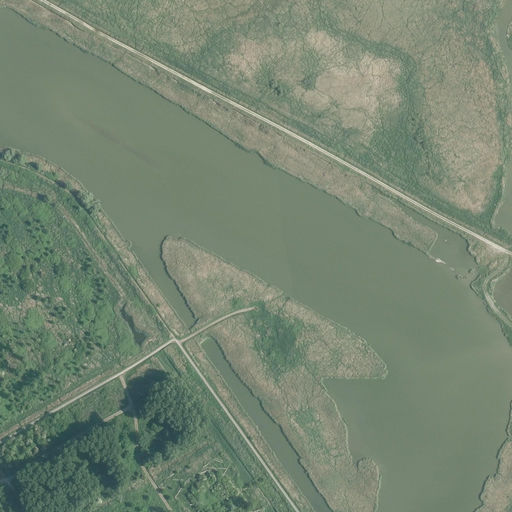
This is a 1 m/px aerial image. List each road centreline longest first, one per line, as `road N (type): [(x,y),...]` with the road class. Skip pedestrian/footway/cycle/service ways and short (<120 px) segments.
road 1 (track): [(511,253),(43,0)]
road 2 (track): [(0,480),(131,405)]
